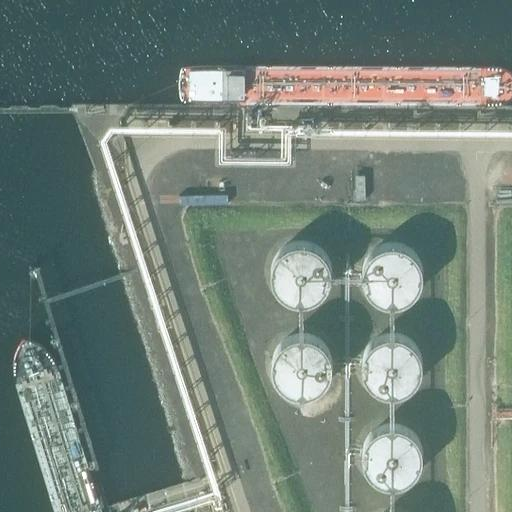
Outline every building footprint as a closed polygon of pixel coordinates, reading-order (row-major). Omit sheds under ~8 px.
[(329,280),(331,272),(330,266),(329,261),(325,253),(319,248),(311,243),(305,242),(300,241),(293,242),(284,246),(280,250),(275,256),(271,265),(271,271),(272,280),(274,285),(278,291),(282,295),(288,299),(297,301),(306,301),(315,298),(322,293),(327,285),(329,280)] [(419,284),(421,279),(422,269),(421,264),(417,255),(413,251),(407,246),(402,244),(395,242),(388,242),(380,245),(372,250),(367,255),(365,260),(363,265),(362,272),(362,278),(365,284),(367,289),(372,294),(376,298),(381,300),(386,302),(392,302),(401,301),(407,298),(411,295),(416,290),(419,284)] [(331,358),(330,353),(326,345),(320,339),(315,336),(306,333),(300,333),(295,334),(286,338),(279,344),(275,350),(272,358),(272,363),(272,369),(274,375),(278,381),(282,385),(290,391),(296,393),(302,393),(309,392),(314,391),(320,387),(326,380),(330,374),(332,368),(331,358)] [(414,384),(418,377),(420,372),(422,362),(420,355),(418,350),(413,342),(407,338),(401,335),(396,334),(387,334),(381,336),(373,340),(368,345),(364,351),(362,357),(361,363),(362,369),(365,377),(367,382),(371,386),(376,389),(380,391),(389,393),(394,393),(399,393),(405,391),(414,384)] [(419,467),(421,461),(422,455),(421,447),(419,440),(416,436),(411,431),(408,428),(402,425),(394,424),(387,424),(383,425),(376,428),(372,431),(367,436),(365,441),(362,448),(362,453),(362,459),(364,464),(368,471),(371,475),(375,479),(380,481),(387,483),(393,484),(398,483),(405,481),(413,475),(416,471),(419,467)]
